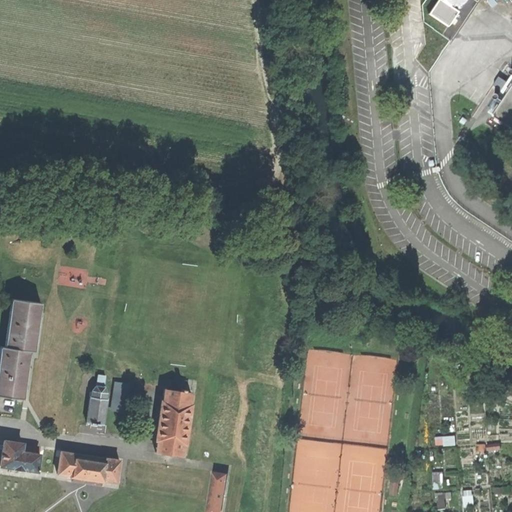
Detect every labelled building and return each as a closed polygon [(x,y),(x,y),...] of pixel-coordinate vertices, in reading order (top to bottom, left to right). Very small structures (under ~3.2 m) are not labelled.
[(511,74),(487,113),(511,129),(511,74)] [(0,396),(22,399),(29,351),(33,351),(40,303),(12,299),(5,348),(1,347),(0,351),(0,396)] [(104,380),(97,379),(96,386),(91,391),(90,398),(89,398),(85,423),(103,426),(107,401),(105,400),(106,392),(106,390),(104,388),(104,380)] [(186,382),(173,381),(171,391),(165,390),(163,402),(162,402),(154,453),(184,457),(191,406),(190,406),(191,394),(184,393),(186,382)] [(129,386),(115,384),(111,412),(125,415),(129,386)] [(1,467),(36,472),(39,455),(21,452),(22,444),(4,442),(1,467)] [(39,447),(22,444),(21,452),(39,455),(39,447)] [(102,481),(116,483),(119,461),(106,459),(106,458),(74,453),(74,454),(61,452),(58,474),(71,475),(70,477),(73,477),(72,481),(87,484),(101,486),(102,481)] [(221,511),(227,475),(215,473),(209,511),(221,511)] [(397,496),(404,497),(406,485),(399,484),(397,496)]
